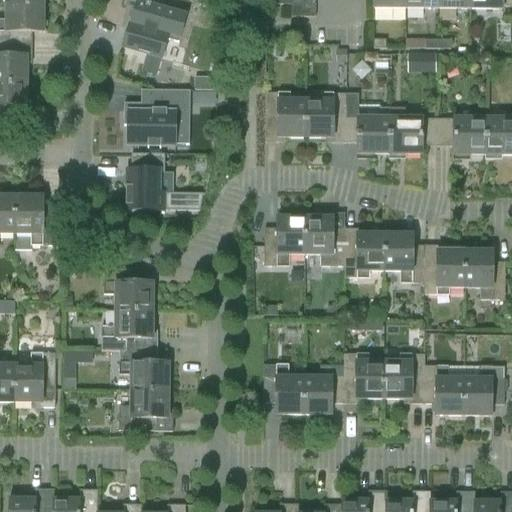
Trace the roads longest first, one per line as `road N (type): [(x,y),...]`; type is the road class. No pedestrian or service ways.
road 1 (residential): [(191,267),(248,179),(331,180),(431,212),(511,211)]
road 2 (residential): [(218,456),(511,452)]
road 3 (residential): [(218,456),(0,453)]
road 4 (residential): [(218,456),(216,298),(191,267)]
road 5 (residential): [(191,267),(93,243),(77,223),(73,154)]
road 6 (residential): [(73,154),(78,0)]
